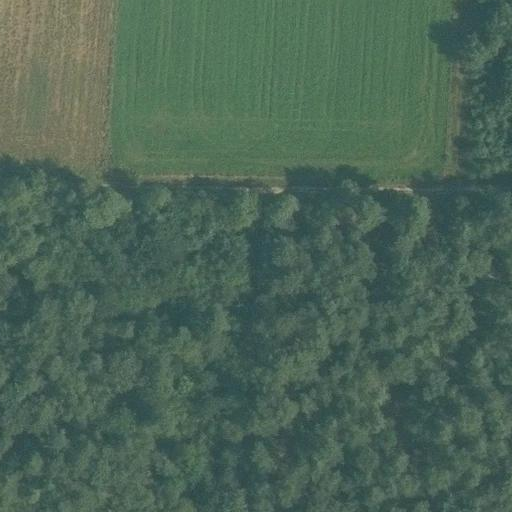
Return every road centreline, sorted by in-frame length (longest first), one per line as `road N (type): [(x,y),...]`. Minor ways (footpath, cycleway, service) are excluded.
road 1 (track): [(239,511),(258,176)]
road 2 (track): [(258,176),(0,173)]
road 3 (track): [(511,180),(258,176)]
road 4 (track): [(465,0),(453,178)]
